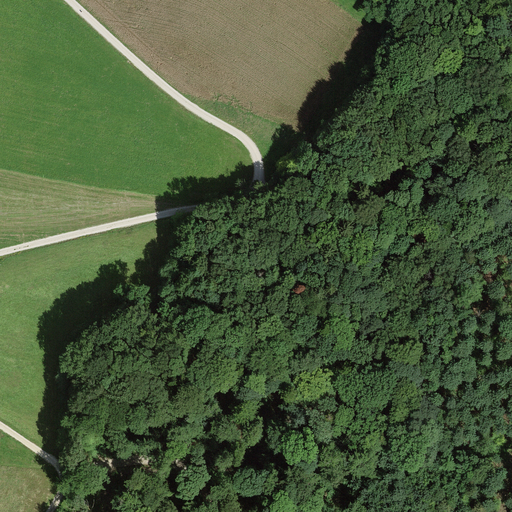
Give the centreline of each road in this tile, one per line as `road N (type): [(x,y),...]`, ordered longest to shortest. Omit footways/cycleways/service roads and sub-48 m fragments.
road 1 (track): [(68,0),(169,92),(248,142),(260,178),(237,199),(0,252)]
road 2 (track): [(511,214),(390,258),(327,211),(250,191)]
road 3 (track): [(221,511),(200,480),(160,460),(68,479)]
